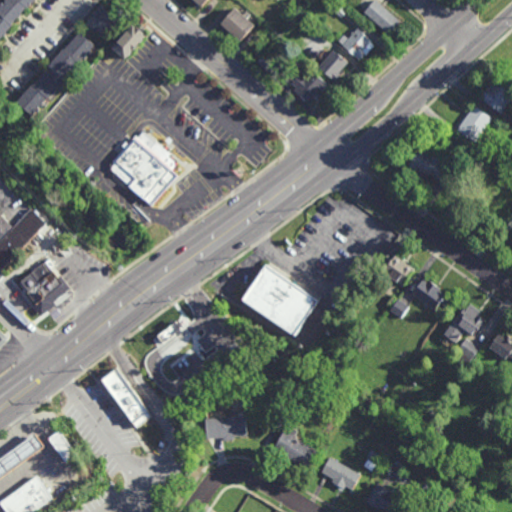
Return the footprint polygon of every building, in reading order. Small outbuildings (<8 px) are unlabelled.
[(30,0),(26,5),(26,4),(10,22),(11,23),(0,35),(0,0),(1,0),(2,1),(3,0),(30,0)] [(106,32),(101,27),(99,29),(97,27),(99,25),(96,23),(94,25),(92,22),(93,21),(88,16),(101,1),(119,17),(106,32)] [(342,16),(333,8),(339,1),(348,10),(347,11),(344,15),(342,16)] [(375,1),(399,21),(388,34),(364,13),(375,1)] [(243,12),(246,10),(250,13),(248,17),(255,24),(240,40),(221,21),(236,6),(243,12)] [(135,23),(136,22),(144,30),(144,31),(147,33),(137,44),(135,47),(134,47),(131,51),(129,54),(128,53),(125,56),(113,44),(118,38),(117,37),(128,26),(128,27),(133,22),(135,23)] [(357,29),(375,44),(359,63),(337,44),(343,36),(348,40),(357,29)] [(87,51),(89,53),(85,57),(83,55),(73,65),(75,67),(73,69),(71,67),(69,70),(70,71),(68,73),(67,72),(62,77),(63,78),(59,83),(61,85),(59,87),(57,86),(55,88),(57,90),(54,93),(52,91),(47,96),(42,101),(44,102),(42,105),(40,103),(38,106),(40,107),(38,109),(36,108),(32,112),(17,99),(32,82),(48,65),(47,64),(63,46),(64,47),(79,30),(95,43),(87,51)] [(319,67),(334,79),(348,62),(333,50),(319,67)] [(266,75),(254,65),(262,56),(274,66),(266,75)] [(312,71),(327,85),(307,106),(292,91),(296,87),(292,84),(299,74),(304,79),(312,71)] [(503,86),(505,83),(511,87),(511,103),(508,101),(499,114),(477,99),(485,88),(486,89),(493,79),(503,86)] [(476,141),(474,140),(474,141),(456,128),(473,104),(491,117),(476,137),(478,138),(476,141)] [(143,133),(154,143),(156,142),(166,151),(171,155),(169,157),(176,163),(177,167),(173,172),(179,177),(151,209),(128,188),(130,186),(110,169),(143,133)] [(431,156),(434,151),(442,156),(438,161),(454,172),(446,184),(430,173),(428,175),(416,167),(415,168),(408,163),(419,148),(431,156)] [(0,241),(31,210),(46,224),(0,271),(0,241)] [(0,216),(11,227),(0,238),(0,216)] [(402,260),(404,258),(409,262),(407,264),(414,269),(402,286),(382,271),(389,262),(388,261),(389,258),(391,260),(395,255),(402,260)] [(17,284),(47,263),(65,288),(35,309),(19,288),(17,284)] [(296,337),(243,300),(267,265),(320,302),(296,337)] [(427,281),(428,280),(440,288),(439,290),(449,297),(443,307),(438,304),(435,310),(411,294),(416,287),(415,286),(417,284),(418,285),(422,278),(427,281)] [(390,307),(387,304),(393,296),(396,298),(390,307)] [(401,318),(390,310),(398,299),(409,307),(401,318)] [(481,311),(478,316),(485,320),(483,323),(481,322),(472,335),(464,330),(456,342),(444,334),(457,314),(458,315),(464,307),(466,309),(470,304),(481,311)] [(168,343),(188,332),(182,322),(153,338),(159,348),(168,343)] [(504,336),(505,335),(511,340),(511,341),(511,358),(508,356),(506,359),(489,347),(499,333),(504,336)] [(467,365),(459,359),(463,353),(458,350),(466,339),(480,348),(467,365)] [(124,376),(127,374),(151,407),(150,408),(161,423),(156,426),(155,424),(154,425),(157,430),(139,443),(137,439),(133,442),(96,389),(121,371),(124,376)] [(300,396),(295,392),(299,386),(304,391),(300,396)] [(234,439),(224,440),(224,437),(207,439),(205,418),(239,415),(239,412),(245,412),(248,436),(234,437),(234,439)] [(297,435),(298,436),(297,438),(321,451),(310,470),(274,449),(289,424),(299,431),(297,435)] [(66,462),(49,439),(60,431),(77,454),(66,462)] [(0,480),(0,459),(35,434),(45,448),(0,480)] [(377,462),(367,456),(371,449),(382,456),(377,462)] [(352,489),(347,486),(346,488),(333,481),(334,479),(322,472),(331,457),(361,475),(352,489)] [(34,511),(6,511),(0,503),(37,477),(53,499),(34,511)] [(401,507),(399,506),(395,511),(388,511),(379,507),(378,509),(366,503),(377,484),(391,491),(391,492),(405,501),(401,507)]
